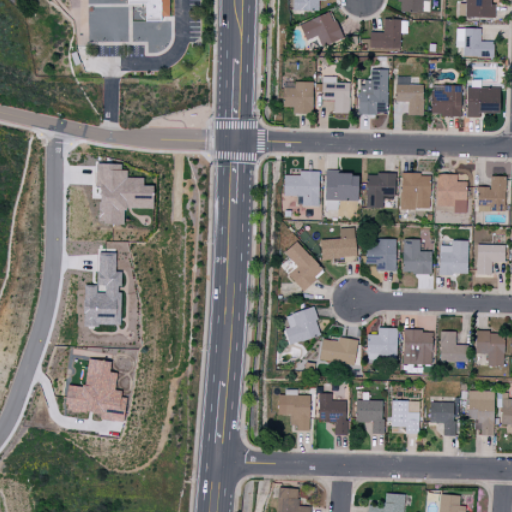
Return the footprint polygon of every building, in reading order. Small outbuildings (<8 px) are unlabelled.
[(126,0),(126,4),(144,4),(145,22),(160,21),(160,7),(169,6),(168,0),(126,0)] [(291,0),(292,11),(317,11),(317,1),(324,1),(324,0),(291,0)] [(399,12),(421,13),(422,2),(427,2),(427,0),(396,0),(396,3),(399,3),(399,12)] [(458,4),(458,17),(494,18),(494,5),(489,5),(489,0),(464,0),(465,4),(458,4)] [(316,36),(322,47),(340,39),(327,12),(298,25),(305,41),(316,36)] [(399,49),(399,20),(382,19),(382,33),(369,33),(368,49),(399,49)] [(492,57),(492,42),(479,42),(479,29),(455,29),(454,48),(462,48),(462,57),(492,57)] [(370,70),(369,81),(359,80),(358,115),(386,115),(387,71),(370,70)] [(335,77),(321,77),(320,100),(333,101),(333,113),(348,114),(349,84),(335,83),(335,77)] [(312,83),(282,82),(281,107),(292,107),(292,114),(311,115),(312,83)] [(406,116),(422,115),(421,85),(394,86),(394,102),(406,102),(406,116)] [(460,86),(430,86),(430,116),(460,116),(460,86)] [(465,118),(477,118),(477,113),(498,114),(499,88),(465,88),(465,118)] [(152,209),(152,186),(142,186),(142,178),(123,178),(123,165),(95,164),(94,188),(98,188),(98,224),(123,225),(123,209),(152,209)] [(283,175),(282,196),(301,197),(301,206),(317,207),(318,172),(298,171),(298,176),(283,175)] [(323,210),(337,211),(337,202),(357,202),(357,174),(324,173),(323,210)] [(381,208),(381,196),(393,197),(394,175),(365,174),(364,208),(381,208)] [(429,174),(400,174),(399,209),(429,209),(429,174)] [(435,206),(452,207),(452,214),(465,214),(466,182),(455,182),(455,175),(435,175),(435,206)] [(504,177),(489,176),(489,187),(476,187),(476,211),(504,212),(504,177)] [(354,228),(338,229),(339,239),(319,240),(320,260),(342,259),(343,263),(355,262),(354,228)] [(394,240),(376,239),(376,246),(365,246),(365,265),(375,265),(374,271),(394,272),(394,240)] [(401,273),(430,274),(430,252),(418,251),(418,240),(402,239),(401,273)] [(319,272),(298,241),(283,251),(295,268),(287,274),(300,292),(316,280),(314,277),(319,272)] [(437,274),(466,275),(466,241),(450,241),(450,247),(438,246),(437,274)] [(475,275),(490,275),(490,263),(503,263),(504,245),(476,245),(475,275)] [(83,325),(119,326),(120,272),(114,272),(114,253),(97,253),(97,287),(83,287),(83,325)] [(286,274),(295,267),(287,258),(278,266),(286,274)] [(320,335),(311,308),(284,316),(288,328),(283,330),(288,346),(320,335)] [(366,335),(365,359),(395,360),(396,329),(377,328),(376,335),(366,335)] [(402,331),(401,365),(430,365),(431,331),(402,331)] [(439,363),(466,362),(466,345),(454,345),(454,332),(438,332),(439,363)] [(502,367),(503,333),(474,332),(474,354),(486,355),(486,366),(502,367)] [(353,365),(356,340),(336,338),(336,341),(321,340),(318,361),(353,365)] [(120,423),(125,392),(114,390),(116,374),(109,373),(110,362),(87,359),(83,387),(67,385),(64,410),(100,415),(99,420),(120,423)] [(493,392),(467,391),(466,420),(473,420),(473,434),(492,434),(493,392)] [(499,425),(505,425),(505,433),(511,433),(511,400),(506,400),(506,393),(496,393),(496,406),(500,406),(499,425)] [(344,401),(330,402),(330,394),(317,394),(317,423),(333,422),(333,436),(345,436),(344,401)] [(276,415),(289,416),(288,429),(307,430),(308,396),(277,395),(276,415)] [(354,422),(371,423),(370,434),(381,435),(382,401),(354,400),(354,422)] [(390,427),(404,427),(404,434),(418,434),(418,401),(390,401),(390,427)] [(441,436),(455,437),(457,403),(428,402),(428,426),(442,427),(441,436)] [(297,489),(276,488),(275,511),(308,511),(309,507),(296,506),(297,489)] [(367,505),(366,511),(402,511),(403,495),(384,494),(383,506),(367,505)]
